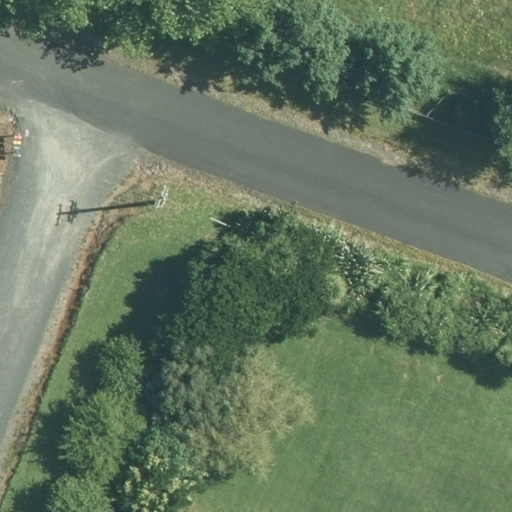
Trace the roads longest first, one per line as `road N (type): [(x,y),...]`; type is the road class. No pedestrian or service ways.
road 1 (unclassified): [(0,58),(511,243)]
road 2 (unknown): [(91,92),(0,335)]
